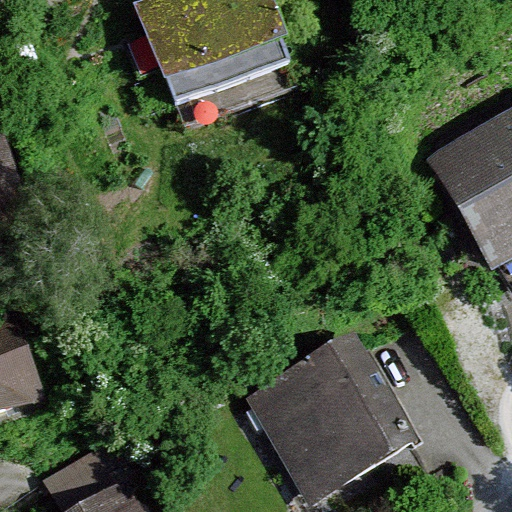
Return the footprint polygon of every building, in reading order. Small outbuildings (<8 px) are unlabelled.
[(139,0),(135,2),(163,78),(171,75),(188,121),(295,81),(278,36),(285,34),(272,0),(139,0)] [(511,120),(439,162),(495,258),(511,247),(511,120)] [(0,135),(0,227),(27,219),(0,135)] [(9,317),(0,320),(0,404),(37,391),(9,317)] [(252,399),(313,499),(408,441),(347,342),(252,399)] [(141,511),(126,487),(84,511),(141,511)]
